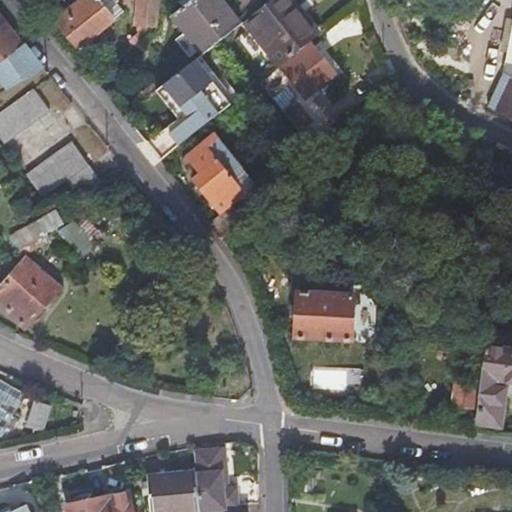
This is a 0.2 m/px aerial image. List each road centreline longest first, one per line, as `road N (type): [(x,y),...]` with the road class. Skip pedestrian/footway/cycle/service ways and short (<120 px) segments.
road 1 (residential): [(3,0),(219,258),(272,426)]
road 2 (residential): [(272,426),(511,454)]
road 3 (residential): [(0,348),(111,396),(197,418)]
road 4 (residential): [(511,142),(412,85),(372,0)]
road 5 (residential): [(197,418),(0,466)]
